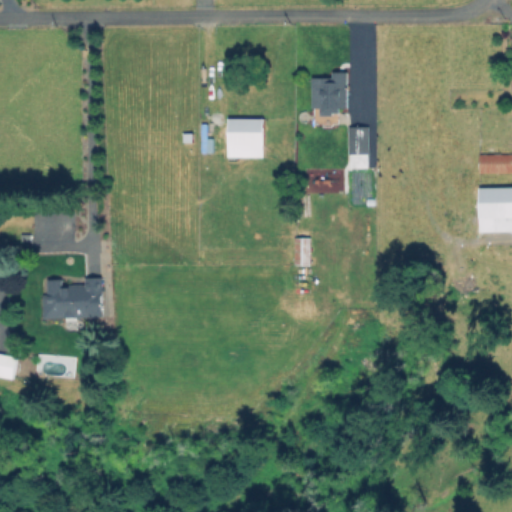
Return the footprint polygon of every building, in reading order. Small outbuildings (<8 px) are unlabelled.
[(349,72),(349,108),(339,108),(339,114),(321,114),(321,78),(334,78),(334,72),(349,72)] [(265,119),(264,157),(229,156),(230,118),(265,119)] [(372,167),(352,168),(349,128),(369,127),(372,167)] [(194,142),(185,142),(185,134),(194,133),(194,142)] [(511,155),(511,171),(480,171),(480,155),(511,155)] [(511,231),(481,232),(480,188),(511,187),(511,231)] [(31,232),(31,240),(20,240),(20,232),(31,232)] [(311,238),(311,265),(296,265),(296,238),(311,238)] [(103,275),(104,316),(43,318),(42,292),(47,291),(47,278),(60,277),(60,286),(87,285),(86,276),(103,275)] [(0,352),(17,356),(13,379),(0,376),(0,352)]
